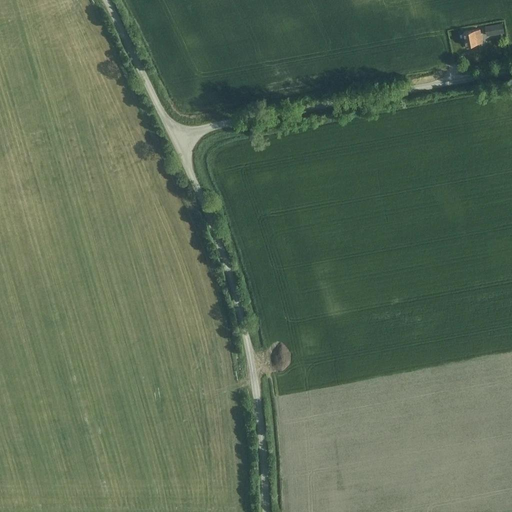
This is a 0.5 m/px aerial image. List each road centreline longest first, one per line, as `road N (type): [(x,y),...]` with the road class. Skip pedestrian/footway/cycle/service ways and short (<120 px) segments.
road 1 (unclassified): [(268,511),(259,370),(238,291),(178,137)]
road 2 (unclassified): [(178,137),(511,72)]
road 3 (unclassified): [(178,137),(110,0)]
